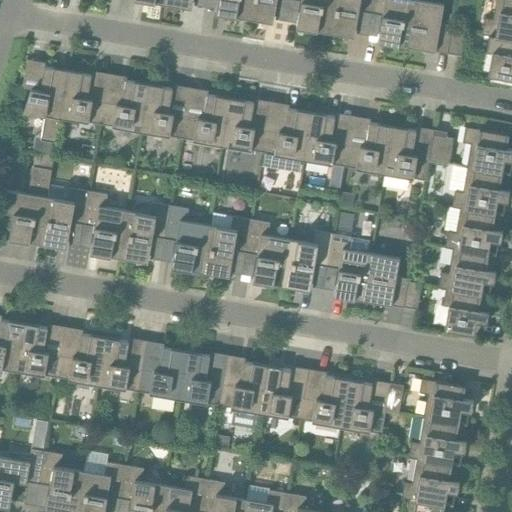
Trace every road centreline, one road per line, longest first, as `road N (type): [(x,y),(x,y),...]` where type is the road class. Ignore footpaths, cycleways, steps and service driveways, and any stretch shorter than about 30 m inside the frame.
road 1 (residential): [(511,357),(0,282)]
road 2 (residential): [(511,99),(10,10)]
